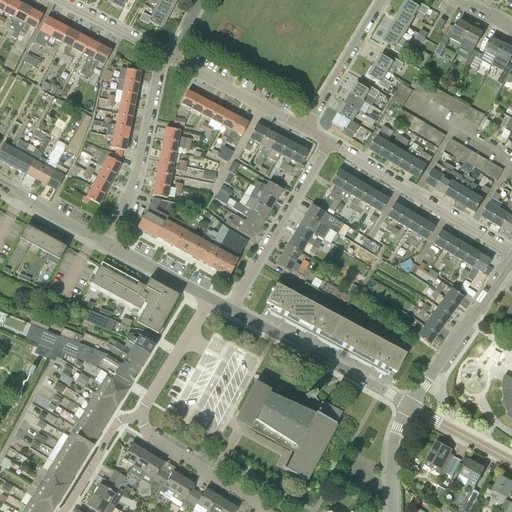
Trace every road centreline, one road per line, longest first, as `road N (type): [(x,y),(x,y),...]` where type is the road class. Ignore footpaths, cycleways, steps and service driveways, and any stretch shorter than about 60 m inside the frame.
road 1 (residential): [(511,253),(332,145)]
road 2 (unclassified): [(103,242),(138,170),(168,55)]
road 3 (residential): [(411,405),(238,314)]
road 4 (residential): [(238,314),(332,145)]
road 5 (tertiary): [(411,405),(511,266)]
road 6 (residential): [(261,511),(120,422)]
road 7 (residential): [(306,129),(168,55)]
road 8 (residential): [(120,422),(202,294)]
road 9 (residential): [(306,129),(380,0)]
